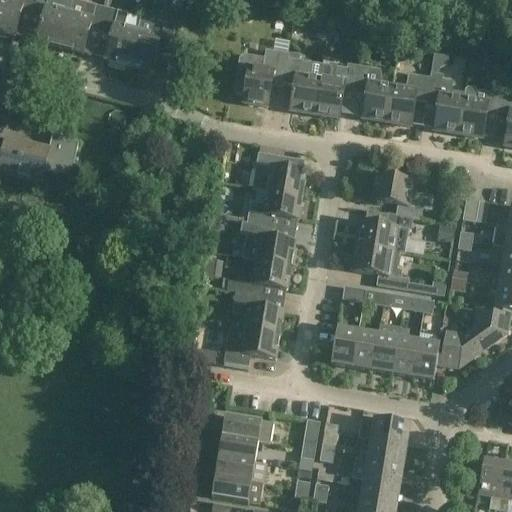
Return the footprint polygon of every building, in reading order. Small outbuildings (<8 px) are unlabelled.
[(0,0),(0,36),(15,40),(21,16),(32,18),(37,0),(0,0)] [(37,0),(32,18),(43,21),(37,46),(60,52),(69,17),(56,14),(59,0),(37,0)] [(69,17),(60,52),(83,58),(90,33),(101,36),(107,12),(73,3),(69,17)] [(128,17),(107,12),(101,36),(111,39),(105,64),(128,70),(137,35),(124,31),(128,17)] [(137,35),(128,70),(152,76),(158,51),(169,54),(175,30),(154,24),(141,20),(137,35)] [(273,48),(290,49),(290,38),(273,38),(273,48)] [(283,87),(288,58),(266,54),(265,61),(246,58),(240,61),(235,92),(238,97),(244,97),(243,106),(268,110),(272,85),(283,87)] [(288,58),(283,87),(294,89),(290,114),(315,118),(320,83),(307,80),(309,66),(287,63),(288,58)] [(320,83),(315,118),(339,122),(344,93),(355,95),(359,70),(348,68),(347,72),(336,71),(334,85),(320,83)] [(359,70),(355,95),(366,97),(362,122),(387,126),(392,90),(377,88),(379,75),(370,74),(370,72),(359,70)] [(431,82),(426,107),(437,109),(433,134),(458,138),(464,102),(450,100),(453,86),(442,84),(443,79),(431,77),(430,82),(431,82)] [(406,93),(392,90),(387,126),(411,130),(415,105),(426,107),(431,82),(430,82),(408,78),(406,93)] [(465,102),(464,102),(458,138),(483,142),(487,117),(498,119),(502,94),(503,94),(503,89),(491,87),(490,95),(478,93),(476,91),(470,90),(467,92),(465,102)] [(502,94),(498,119),(509,120),(504,149),(511,150),(511,114),(510,114),(511,104),(511,95),(503,94),(502,94)] [(6,143),(0,169),(0,175),(42,185),(44,174),(71,180),(78,146),(52,140),(49,152),(6,143)] [(267,195),(302,201),(306,177),(281,173),(283,162),(258,157),(255,179),(269,181),(267,195)] [(413,223),(421,224),(422,213),(431,215),(432,203),(410,200),(412,186),(377,180),(373,205),(397,209),(396,220),(413,223)] [(302,201),(267,195),(265,208),(250,206),(247,227),(272,231),(273,220),(298,224),(302,201)] [(466,204),(462,224),(476,227),(479,206),(466,204)] [(361,225),(357,250),(401,258),(406,258),(410,234),(411,234),(413,223),(396,220),(388,219),(386,230),(361,225)] [(272,231),(247,227),(242,226),(240,238),(246,239),(242,262),(255,264),(291,270),(295,246),(270,242),(272,231)] [(454,228),(440,226),(437,243),(451,246),(454,228)] [(54,233),(41,229),(38,238),(51,242),(52,240),(60,243),(62,236),(54,234),(54,233)] [(511,232),(508,232),(498,231),(494,251),(505,252),(511,253),(511,232)] [(462,236),(461,245),(472,247),(474,238),(462,236)] [(472,247),(461,245),(459,253),(471,254),(472,247)] [(401,258),(357,250),(353,275),(378,279),(376,290),(407,295),(409,284),(401,283),(402,276),(399,274),(401,258)] [(511,253),(505,252),(501,273),(511,274),(511,253)] [(255,264),(253,278),(239,275),(237,285),(229,283),(226,295),(236,297),(260,301),(262,290),(287,294),(291,270),(255,264)] [(472,276),(495,276),(495,264),(472,264),(472,276)] [(511,274),(501,273),(498,293),(511,294),(511,274)] [(454,285),(466,287),(468,278),(456,276),(454,285)] [(466,287),(454,285),(452,293),(465,295),(466,287)] [(363,308),(365,294),(344,291),(342,304),(363,308)] [(511,294),(498,293),(495,314),(511,316),(511,294)] [(385,298),(365,294),(363,308),(383,311),(385,298)] [(260,301),(236,297),(232,318),(246,320),(244,334),(279,340),(283,316),(258,312),(260,301)] [(405,301),(385,298),(383,311),(403,314),(405,301)] [(425,304),(405,301),(403,314),(423,317),(425,304)] [(425,304),(423,317),(433,319),(435,306),(425,304)] [(474,333),(469,336),(483,356),(507,338),(511,316),(495,314),(494,318),(477,315),(474,333)] [(378,339),(372,375),(393,378),(400,331),(382,328),(380,339),(378,339)] [(279,340),(244,334),(229,331),(228,345),(224,367),(249,371),(250,359),(275,363),(279,340)] [(412,333),(400,331),(393,378),(413,381),(419,346),(410,344),(412,333)] [(352,371),(358,336),(337,332),(331,368),(352,371)] [(420,346),(419,346),(413,381),(434,385),(436,369),(439,353),(439,349),(436,349),(438,339),(422,335),(420,346)] [(378,339),(358,336),(352,371),(372,375),(378,339)] [(443,354),(439,353),(436,369),(459,373),(483,356),(469,336),(464,340),(446,337),(443,354)] [(190,362),(214,366),(216,355),(192,351),(190,362)] [(336,425),(360,428),(363,409),(339,405),(336,425)] [(226,420),(222,441),(258,446),(270,448),(273,427),(226,420)] [(371,444),(406,450),(410,429),(362,421),(359,442),(371,444)] [(302,454),(315,456),(320,427),(307,425),(302,454)] [(326,428),(324,436),(337,439),(338,430),(326,428)] [(258,446),(222,441),(219,461),(254,466),(258,446)] [(406,450),(371,444),(369,455),(361,454),(359,463),(403,470),(406,450)] [(322,457),(334,459),(336,450),(323,448),(322,457)] [(315,456),(302,454),(301,462),(314,465),(315,456)] [(334,459),(322,457),(320,466),(333,468),(334,459)] [(254,466),(219,461),(216,481),(251,487),(254,466)] [(403,470),(359,463),(355,462),(352,483),(364,484),(400,490),(403,470)] [(498,511),(505,468),(484,465),(478,498),(491,501),(489,511),(498,511)] [(511,469),(505,468),(498,511),(507,511),(509,504),(511,504),(511,469)] [(311,475),(303,474),(299,473),(298,480),(310,481),(311,475)] [(331,486),(349,489),(351,477),(333,474),(331,486)] [(251,487),(216,481),(212,502),(262,510),(264,489),(251,487)] [(296,494),(310,496),(311,487),(298,484),(296,494)] [(400,490),(364,484),(361,505),(396,510),(400,490)] [(317,487),(315,497),(328,499),(330,489),(317,487)] [(310,496),(296,494),(295,502),(308,505),(310,496)] [(328,499),(315,497),(314,505),(327,507),(328,499)]
